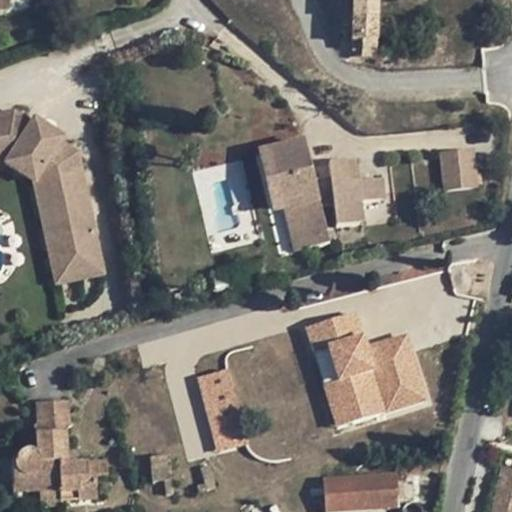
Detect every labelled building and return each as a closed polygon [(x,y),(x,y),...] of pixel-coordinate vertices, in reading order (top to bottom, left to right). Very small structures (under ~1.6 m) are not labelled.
[(353,0),(352,45),(355,45),(361,45),(362,53),(362,58),(375,58),(376,0),(353,0)] [(13,113),(0,115),(0,157),(5,157),(40,179),(49,223),(89,214),(76,153),(59,143),(62,138),(33,119),(30,123),(13,113)] [(353,162),(328,165),(330,179),(314,182),(304,144),(270,152),(270,154),(260,157),(267,183),(277,181),(283,207),(284,211),(296,209),(303,238),(291,241),(294,254),(329,245),(320,208),(334,208),(336,230),(362,227),(359,204),(383,201),(380,180),(356,184),(353,162)] [(439,151),(443,190),(479,186),(474,147),(439,151)] [(40,179),(5,157),(3,165),(33,183),(40,179)] [(40,179),(33,183),(42,225),(49,223),(40,179)] [(277,181),(267,183),(273,210),(283,207),(277,181)] [(303,238),(296,209),(284,211),(291,241),(303,238)] [(42,225),(46,243),(48,243),(70,238),(72,245),(95,240),(89,214),(49,223),(42,225)] [(70,238),(48,243),(57,285),(103,275),(95,240),(72,245),(70,238)] [(46,243),(55,285),(57,285),(48,243),(46,243)] [(357,318),(320,327),(349,424),(425,405),(409,342),(366,353),(357,318)] [(320,327),(307,331),(336,428),(349,424),(320,327)] [(223,377),(196,386),(216,444),(243,435),(223,377)] [(66,403),(36,404),(37,427),(34,427),(34,435),(35,455),(33,455),(33,454),(31,453),(29,452),(28,451),(26,451),(25,451),(23,452),(21,452),(19,452),(17,454),(15,456),(14,457),(14,458),(13,459),(13,462),(11,462),(12,493),(38,492),(59,491),(59,502),(96,500),(95,477),(106,477),(105,463),(73,464),(65,464),(65,457),(64,434),(64,432),(64,430),(65,429),(66,427),(67,426),(68,425),(66,403)] [(511,511),(511,455),(500,453),(489,511),(511,511)] [(167,457),(150,459),(152,483),(164,482),(170,482),(167,457)] [(214,481),(211,472),(202,475),(205,484),(214,481)] [(396,475),(324,481),(326,511),(358,511),(399,509),(396,475)] [(214,481),(205,484),(197,487),(199,493),(216,487),(214,481)] [(59,502),(59,491),(38,492),(39,508),(60,508),(59,502)]
